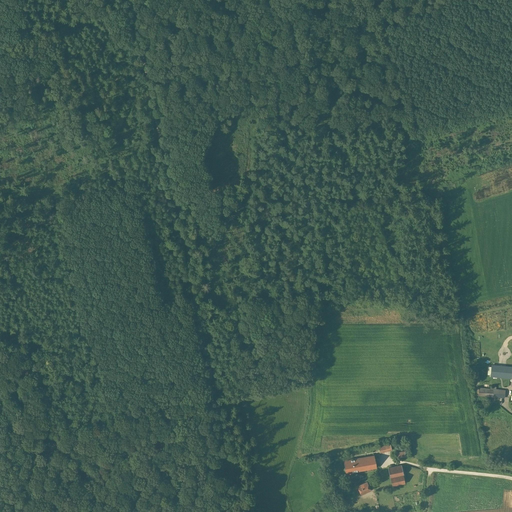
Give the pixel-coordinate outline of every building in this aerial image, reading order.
[(511,366),(491,365),(491,376),(511,377),(511,381),(511,382),(511,386),(511,385),(511,366)] [(477,368),(471,369),(473,381),(479,380),(477,368)] [(505,390),(479,387),(478,394),(504,397),(505,390)] [(390,442),(378,445),(380,453),(391,450),(390,442)] [(359,458),(344,460),(346,473),(376,467),(374,455),(359,458)] [(401,465),(388,468),(390,477),(403,474),(401,465)] [(405,483),(403,474),(390,477),(392,486),(405,483)] [(371,480),(367,481),(372,492),(375,490),(371,480)] [(367,481),(357,486),(363,499),(373,494),(372,492),(367,481)]
